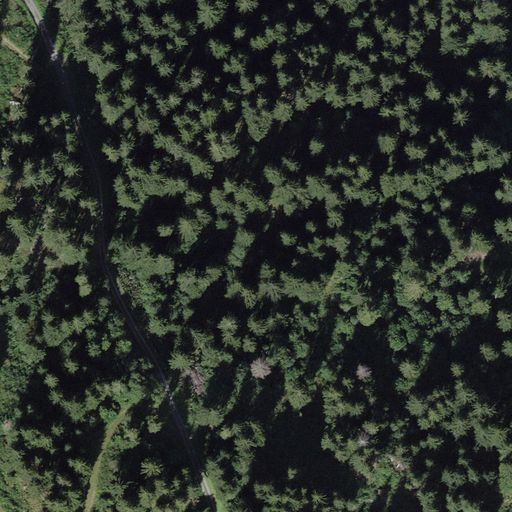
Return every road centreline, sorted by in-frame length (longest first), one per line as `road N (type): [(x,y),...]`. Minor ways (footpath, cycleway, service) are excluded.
road 1 (track): [(207,511),(186,441),(102,267),(86,137),(22,0)]
road 2 (track): [(178,424),(139,408),(120,412),(93,454),(81,511)]
